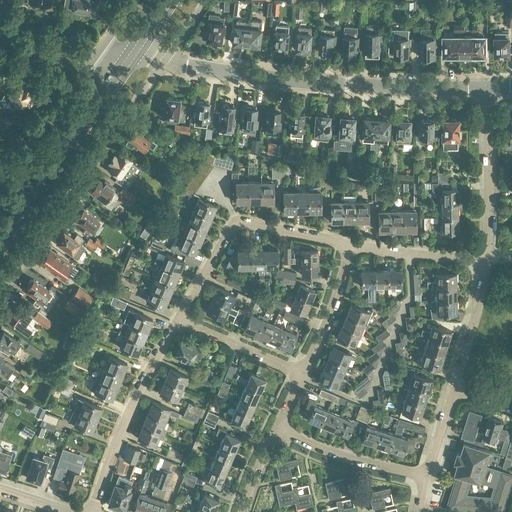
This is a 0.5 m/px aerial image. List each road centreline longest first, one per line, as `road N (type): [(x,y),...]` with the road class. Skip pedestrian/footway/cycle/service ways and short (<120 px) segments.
road 1 (residential): [(163,62),(289,81),(487,88)]
road 2 (residential): [(0,297),(163,62)]
road 3 (primary): [(0,243),(128,58)]
road 4 (residential): [(92,511),(135,397),(176,321)]
road 5 (residential): [(486,260),(487,88)]
road 6 (residential): [(95,56),(0,193)]
road 7 (residential): [(426,477),(340,456),(276,429)]
road 8 (residential): [(303,374),(351,244)]
road 9 (residential): [(303,374),(176,321)]
road 10 (residential): [(486,260),(351,244)]
road 11 (residential): [(453,389),(486,260)]
